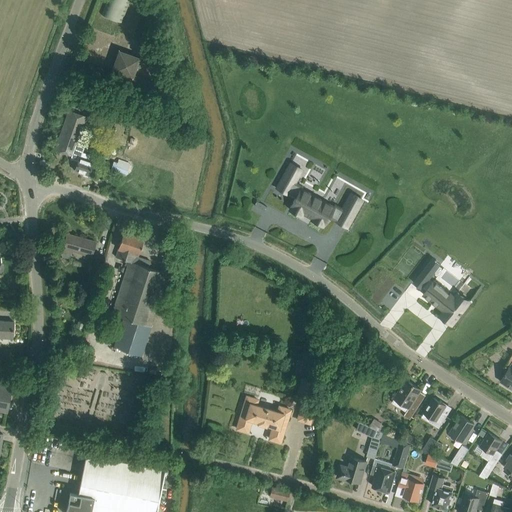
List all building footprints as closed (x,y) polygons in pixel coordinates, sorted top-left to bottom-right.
[(106,0),(101,15),(110,19),(122,23),(130,0),(106,0)] [(129,89),(133,77),(139,58),(119,51),(108,82),(129,89)] [(133,77),(129,89),(164,102),(169,89),(133,77)] [(78,161),(74,171),(88,175),(93,162),(92,162),(94,157),(82,152),(83,148),(77,146),(87,117),(68,110),(54,150),(72,156),(71,159),(78,161)] [(114,161),(111,169),(126,174),(129,167),(114,161)] [(283,176),(276,188),(288,195),(288,194),(296,198),(290,206),(291,207),(289,210),(300,216),(302,213),(312,219),(311,220),(322,226),(323,225),(324,225),(329,216),(336,220),(336,221),(341,212),(333,208),(333,207),(301,189),(300,190),(293,186),(295,183),(295,182),(302,170),(290,163),(283,176)] [(351,193),(341,210),(353,217),(362,200),(351,193)] [(127,266),(111,315),(123,319),(114,347),(141,355),(150,327),(165,283),(168,274),(169,270),(175,254),(165,251),(160,267),(159,271),(151,268),(153,261),(138,255),(143,238),(123,232),(120,241),(115,257),(126,261),(124,265),(127,266)] [(67,233),(61,254),(61,255),(62,256),(64,257),(65,258),(67,258),(68,257),(70,256),(71,251),(91,256),(95,241),(67,233)] [(88,289),(95,291),(105,258),(97,256),(88,289)] [(424,268),(413,282),(422,289),(423,287),(427,290),(424,294),(444,310),(440,315),(452,325),(470,301),(458,291),(455,296),(450,292),(451,292),(450,292),(437,283),(438,282),(437,282),(434,280),(434,281),(431,278),(433,275),(424,268)] [(0,337),(13,338),(14,322),(0,320),(0,337)] [(502,372),(505,374),(500,381),(511,388),(511,358),(510,358),(501,372),(502,372)] [(307,363),(306,374),(315,376),(317,364),(307,363)] [(406,380),(394,398),(409,407),(404,415),(410,419),(422,400),(416,397),(421,389),(406,380)] [(11,388),(0,386),(0,409),(6,411),(11,388)] [(305,394),(303,402),(297,420),(310,424),(315,406),(312,405),(314,397),(305,394)] [(237,429),(247,432),(251,420),(259,422),(259,423),(265,425),(265,424),(273,426),(269,439),(280,442),(290,410),(279,406),(277,412),(256,405),(257,400),(247,396),(237,429)] [(429,406),(424,413),(430,416),(427,421),(439,428),(441,424),(447,416),(446,415),(445,417),(440,413),(446,405),(441,402),(442,401),(440,400),(439,401),(434,397),(429,406)] [(455,439),(457,438),(464,443),(470,434),(469,433),(474,423),(461,415),(449,433),(451,434),(450,436),(451,438),(453,439),(455,439)] [(371,424),(378,429),(381,424),(374,419),(371,424)] [(489,432),(483,441),(480,446),(482,447),(483,451),(480,455),(489,461),(479,476),(486,479),(503,454),(496,450),(502,441),(489,432)] [(381,437),(380,441),(386,443),(389,435),(382,433),(381,437)] [(430,437),(422,449),(430,453),(434,446),(437,441),(430,437)] [(371,440),(366,456),(375,459),(379,444),(380,442),(371,440)] [(393,464),(404,467),(411,444),(400,441),(393,464)] [(437,441),(434,446),(440,450),(442,449),(443,446),(442,444),(437,441)] [(451,462),(458,466),(469,449),(462,444),(451,462)] [(156,511),(165,470),(85,454),(78,494),(70,492),(65,511),(156,511)] [(354,457),(351,468),(341,465),(338,475),(339,476),(340,478),(345,480),(348,479),(361,483),(367,461),(354,457)] [(439,458),(437,466),(450,470),(452,464),(439,458)] [(373,464),(370,474),(374,475),(376,476),(373,486),(375,487),(376,489),(381,491),(382,489),(389,491),(395,471),(373,464)] [(412,479),(413,475),(402,472),(398,486),(406,488),(403,496),(411,498),(411,499),(412,500),(414,501),(415,501),(417,500),(419,500),(424,483),(412,479)] [(438,506),(437,506),(442,508),(442,507),(447,509),(449,504),(451,505),(454,498),(451,497),(453,492),(442,489),(445,478),(433,474),(429,487),(437,490),(436,493),(435,493),(434,497),(432,504),(438,506)] [(490,494),(496,496),(500,486),(493,482),(490,494)] [(269,496),(276,497),(288,500),(290,490),(271,486),(269,496)] [(465,493),(459,511),(475,511),(477,505),(484,507),(488,492),(477,489),(467,486),(465,493)] [(490,511),(509,511),(510,509),(503,506),(505,501),(495,498),(490,511)]
